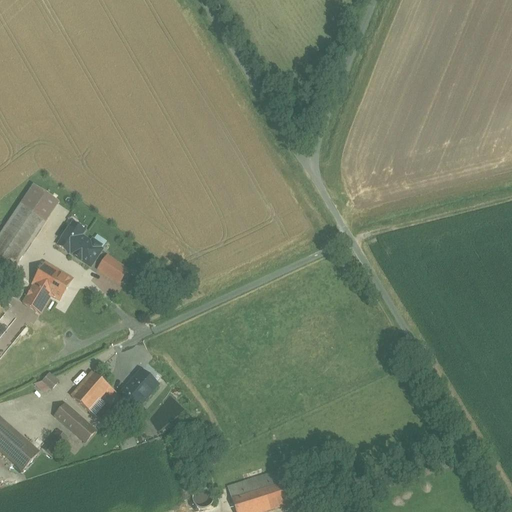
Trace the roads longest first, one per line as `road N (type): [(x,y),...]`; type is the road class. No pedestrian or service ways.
road 1 (unclassified): [(306,166),(511,500)]
road 2 (unclassified): [(306,166),(205,0)]
road 3 (unclassified): [(375,0),(306,166)]
